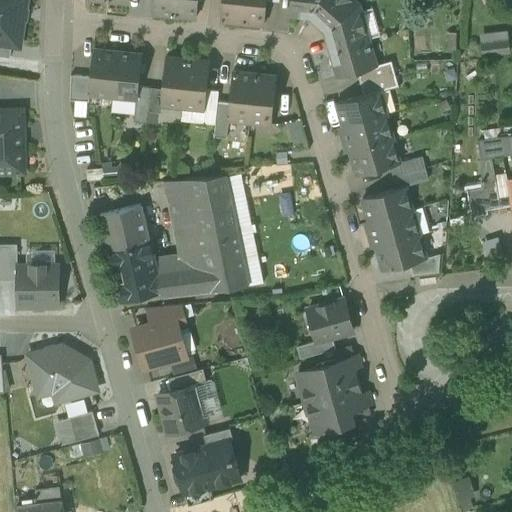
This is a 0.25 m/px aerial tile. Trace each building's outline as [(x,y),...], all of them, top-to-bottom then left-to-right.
[(0,0),(0,43),(12,45),(20,46),(26,0),(0,0)] [(153,0),(153,12),(175,14),(176,0),(153,0)] [(176,0),(175,14),(196,17),(198,0),(176,0)] [(222,0),(220,19),(242,22),(244,0),(222,0)] [(244,0),(242,22),(264,24),(266,0),(244,0)] [(290,0),(289,14),(310,16),(318,0),(290,0)] [(318,0),(310,16),(324,30),(359,4),(354,0),(318,0)] [(324,30),(330,49),(369,38),(361,10),(359,4),(324,30)] [(373,7),(361,10),(369,38),(381,35),(373,7)] [(481,42),(509,39),(508,30),(480,33),(481,42)] [(457,50),(457,32),(447,32),(447,50),(457,50)] [(376,64),(369,38),(330,49),(338,76),(357,71),(376,65),(376,64)] [(509,39),(481,42),(482,56),(510,53),(509,39)] [(0,55),(10,57),(12,45),(0,43),(0,55)] [(90,93),(113,95),(118,51),(93,48),(91,75),(89,93),(90,93)] [(142,53),(118,51),(113,95),(136,98),(138,98),(139,85),(142,53)] [(162,103),(183,106),(188,58),(166,56),(163,88),(161,103),(162,103)] [(210,60),(188,58),(183,106),(205,108),(207,88),(210,60)] [(357,71),(360,83),(395,73),(391,60),(376,64),(376,65),(357,71)] [(229,119),(250,121),(255,73),(233,71),(230,101),(228,118),(229,119)] [(277,75),(255,73),(250,121),(272,123),(277,75)] [(399,86),(395,73),(360,83),(364,94),(380,90),(380,91),(399,86)] [(87,100),(89,100),(90,93),(89,93),(91,75),(71,74),(70,99),(75,99),(87,100)] [(147,122),(148,110),(151,86),(139,85),(138,98),(136,98),(134,121),(147,122)] [(163,88),(151,86),(148,110),(159,111),(162,111),(162,103),(161,103),(163,88)] [(203,122),(215,123),(218,100),(219,89),(207,88),(205,108),(203,122)] [(336,102),(343,125),(386,113),(380,91),(380,90),(364,94),(336,102)] [(87,100),(75,99),(74,116),(86,117),(87,100)] [(230,101),(218,100),(215,123),(214,136),(227,137),(229,119),(228,118),(230,101)] [(183,106),(162,103),(162,111),(159,111),(158,119),(181,122),(181,120),(183,106)] [(205,108),(183,106),(181,120),(203,122),(205,108)] [(0,172),(24,172),(22,110),(0,110),(0,172)] [(347,139),(350,150),(393,138),(386,113),(343,125),(347,139)] [(306,141),(299,119),(287,122),(294,145),(306,141)] [(511,137),(511,136),(503,138),(505,155),(511,154),(511,137)] [(400,161),(393,138),(350,150),(350,151),(357,174),(390,165),(400,162),(400,161)] [(497,156),(505,155),(503,138),(494,139),(497,156)] [(497,156),(494,139),(478,141),(481,158),(492,157),(497,156)] [(390,165),(393,176),(425,167),(422,155),(400,161),(400,162),(390,165)] [(492,157),(481,158),(482,183),(496,181),(495,174),(492,157)] [(103,167),(104,174),(121,172),(120,159),(102,161),(103,167)] [(87,169),(88,179),(104,178),(104,174),(103,167),(87,169)] [(428,179),(425,167),(393,176),(396,188),(406,185),(406,186),(428,179)] [(507,172),(495,174),(496,181),(499,199),(510,196),(511,196),(508,179),(507,172)] [(188,177),(206,263),(211,289),(249,284),(226,176),(226,173),(188,177)] [(241,173),(226,176),(249,284),(264,282),(241,173)] [(206,263),(188,177),(164,179),(181,267),(206,263)] [(482,183),(482,187),(486,209),(487,209),(511,205),(510,196),(499,199),(496,181),(482,183)] [(362,197),(369,221),(412,209),(406,186),(406,185),(396,188),(362,197)] [(488,213),(487,209),(486,209),(482,187),(467,190),(472,216),(487,213),(488,213)] [(100,214),(109,250),(150,240),(141,204),(100,214)] [(423,206),(412,209),(419,234),(430,231),(423,206)] [(373,234),(376,246),(419,234),(412,209),(369,221),(373,234)] [(426,257),(419,234),(376,246),(383,269),(409,262),(426,257)] [(498,236),(482,241),(488,261),(504,256),(498,236)] [(109,250),(121,300),(161,290),(162,290),(157,270),(154,257),(150,240),(109,250)] [(0,279),(17,280),(17,266),(17,244),(0,243),(0,279)] [(25,249),(26,266),(32,266),(32,263),(44,263),(44,266),(53,266),(53,249),(25,249)] [(409,262),(412,273),(439,271),(440,253),(426,257),(409,262)] [(177,254),(166,255),(160,256),(163,269),(179,267),(177,254)] [(160,256),(154,257),(157,270),(163,269),(160,256)] [(18,305),(59,305),(59,266),(53,266),(44,266),(44,263),(32,263),(32,266),(26,266),(17,266),(17,280),(18,305)] [(162,295),(211,289),(206,263),(181,267),(179,267),(163,269),(157,270),(162,290),(161,290),(162,295)] [(308,309),(317,340),(317,341),(332,336),(353,330),(344,298),(308,309)] [(170,306),(173,319),(174,319),(176,327),(186,324),(181,305),(173,305),(171,306),(170,306)] [(149,312),(153,325),(173,319),(170,306),(149,312)] [(177,329),(176,327),(174,319),(173,319),(153,325),(136,329),(146,365),(184,354),(177,329)] [(177,329),(184,354),(196,351),(189,326),(177,329)] [(297,346),(301,357),(335,348),(332,336),(317,341),(317,340),(297,346)] [(333,349),(337,360),(352,356),(359,354),(355,342),(333,349)] [(28,354),(39,394),(54,390),(61,394),(62,398),(96,389),(88,360),(63,345),(56,346),(52,345),(44,347),(43,350),(28,354)] [(362,367),(359,354),(352,356),(355,366),(356,369),(362,367)] [(352,356),(337,360),(339,371),(355,366),(352,356)] [(356,369),(355,366),(339,371),(337,360),(298,371),(315,432),(338,425),(337,419),(352,415),(350,409),(347,398),(363,393),(362,391),(356,369)] [(168,377),(172,390),(195,383),(195,385),(207,381),(203,368),(168,377)] [(207,381),(195,385),(204,416),(223,411),(215,379),(207,381)] [(158,393),(168,431),(205,421),(204,416),(195,385),(195,383),(172,390),(158,393)] [(363,393),(366,405),(372,403),(368,389),(362,391),(363,393)] [(366,405),(363,393),(347,398),(350,409),(366,405)] [(64,443),(99,433),(93,410),(57,420),(64,443)] [(204,434),(207,445),(229,439),(230,441),(234,440),(230,427),(204,434)] [(99,438),(81,442),(85,457),(103,452),(99,438)] [(182,479),(185,493),(211,486),(240,478),(230,441),(229,439),(207,445),(175,454),(178,466),(174,467),(178,480),(182,479)] [(469,477),(452,483),(458,502),(476,496),(469,477)] [(62,500),(60,486),(35,489),(37,503),(62,500)] [(185,493),(188,504),(214,497),(211,486),(185,493)] [(37,503),(35,503),(16,506),(16,511),(64,511),(62,500),(37,503)]
